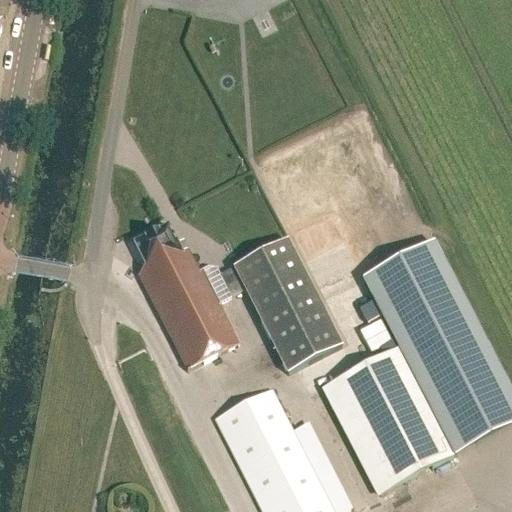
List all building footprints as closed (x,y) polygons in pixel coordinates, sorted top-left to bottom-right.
[(187,376),(239,348),(218,307),(231,301),(220,279),(216,272),(209,270),(198,276),(187,254),(182,257),(168,230),(165,232),(163,230),(155,234),(155,237),(135,248),(145,269),(139,280),(187,376)] [(342,350),(288,244),(234,271),(288,378),(342,350)] [(389,335),(399,354),(455,462),(511,432),(511,397),(434,247),(363,283),(373,305),(359,312),(374,342),(389,335)] [(132,282),(137,274),(129,269),(124,277),(132,282)] [(377,502),(455,462),(399,354),(321,394),(377,502)] [(331,511),(271,393),(216,423),(260,511),(331,511)]
